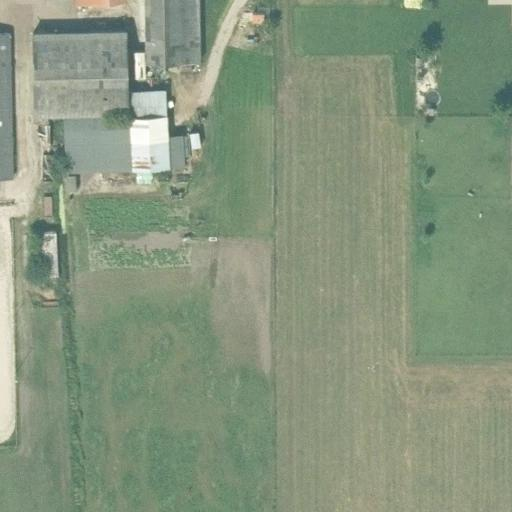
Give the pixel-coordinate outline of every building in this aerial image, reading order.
[(198,0),(144,0),(145,63),(199,62),(198,0)] [(263,12),(252,12),(252,23),(263,23),(263,12)] [(125,30),(33,32),(33,52),(34,114),(125,112),(126,116),(96,118),(63,119),(67,173),(99,171),(169,165),(165,89),(132,90),(132,89),(126,90),(125,50),(125,30)] [(0,32),(0,177),(13,177),(9,52),(9,32),(0,32)] [(44,274),(60,274),(60,229),(44,230),(44,274)]
